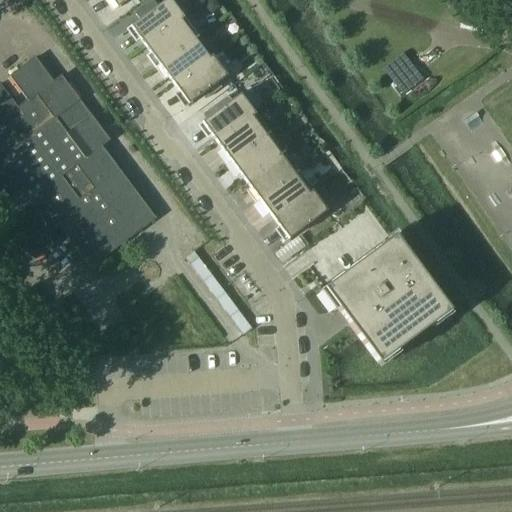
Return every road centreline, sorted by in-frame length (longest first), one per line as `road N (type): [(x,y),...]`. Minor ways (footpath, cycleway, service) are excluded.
road 1 (residential): [(64,0),(270,275)]
road 2 (tertiary): [(295,444),(0,468)]
road 3 (tertiary): [(295,444),(496,425)]
road 4 (residential): [(295,444),(282,300),(270,275)]
